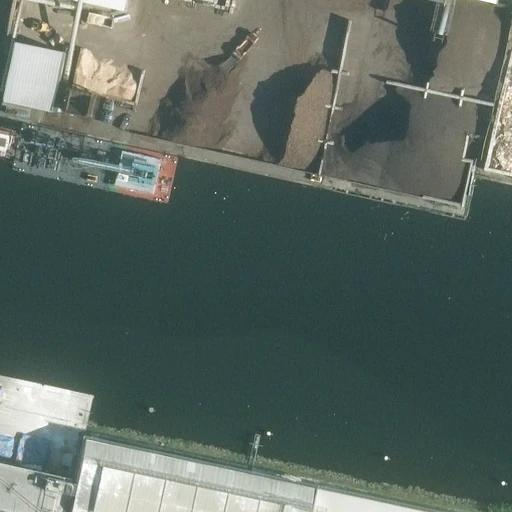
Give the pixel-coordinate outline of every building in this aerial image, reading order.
[(459,87),(450,52),(434,56),(430,39),(419,42),(424,60),(406,65),(412,92),(414,91),(417,105),(424,103),(425,105),(448,100),(445,90),(459,87)] [(68,53),(20,43),(8,103),(56,112),(68,53)] [(305,511),(311,489),(84,441),(68,511),(305,511)] [(0,511),(61,511),(69,479),(0,464),(0,511)] [(418,511),(315,490),(310,511),(418,511)]
